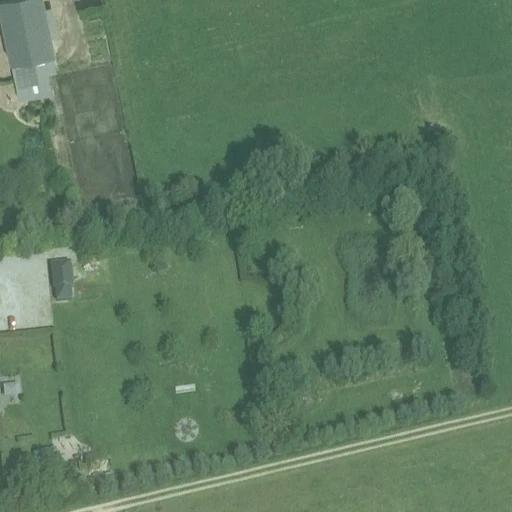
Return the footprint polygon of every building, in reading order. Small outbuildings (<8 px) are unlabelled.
[(0,0),(0,19),(9,62),(10,62),(52,54),(55,53),(43,0),(0,0)] [(62,256),(64,262),(77,258),(70,235),(32,246),(37,263),(62,256)] [(55,290),(73,288),(70,262),(52,264),(55,290)] [(59,467),(56,450),(34,454),(38,471),(59,467)] [(87,492),(86,480),(76,481),(77,493),(87,492)]
